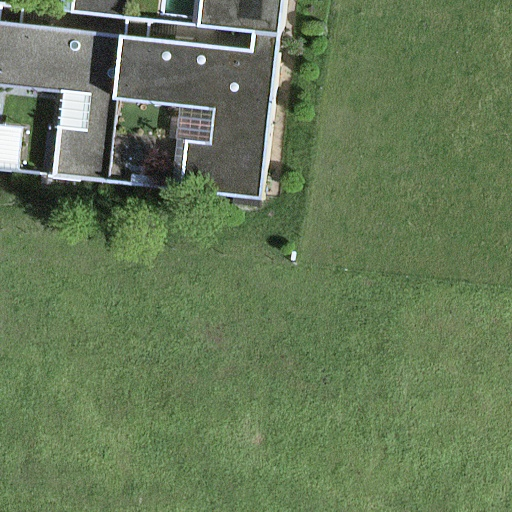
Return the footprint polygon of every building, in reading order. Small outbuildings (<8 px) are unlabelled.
[(80,0),(80,4),(139,11),(140,0),(80,0)] [(215,0),(213,23),(268,29),(295,32),(298,0),(215,0)] [(12,20),(0,19),(0,141),(6,82),(12,20)] [(138,34),(12,20),(6,82),(101,92),(97,132),(74,130),(70,170),(122,176),(130,94),(138,34)] [(265,50),(138,34),(130,94),(232,107),(228,139),(204,136),(198,183),(275,193),(295,32),(268,29),(265,50)]
